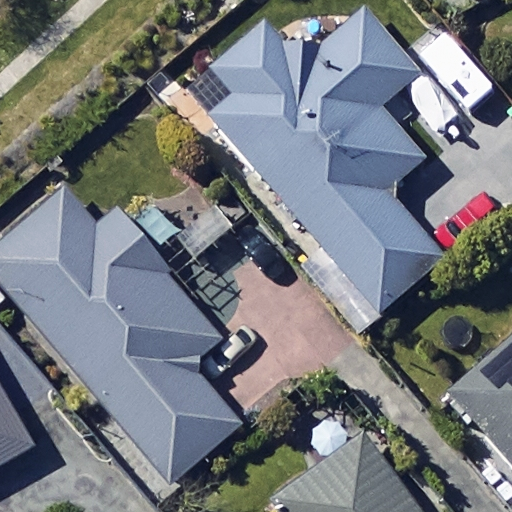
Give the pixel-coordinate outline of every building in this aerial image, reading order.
[(356,5),(302,51),(277,21),(222,67),(247,97),(217,123),(376,312),(440,258),(384,192),(421,161),(375,106),(414,74),(356,5)] [(217,338),(81,175),(0,241),(0,281),(167,481),(236,423),(186,364),(217,338)] [(511,337),(448,391),(511,466),(511,337)] [(0,464),(34,444),(0,384),(0,464)] [(273,511),(416,511),(357,430),(263,498),(273,511)]
